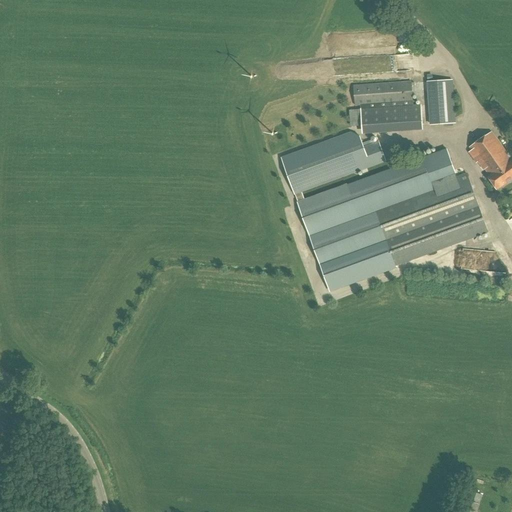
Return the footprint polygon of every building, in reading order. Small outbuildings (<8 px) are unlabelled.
[(370,20),(345,22),(349,71),(351,71),(352,82),(389,80),(388,68),(397,67),(396,61),(404,61),(403,46),(388,48),(388,54),(367,56),(365,39),(377,38),(376,25),(371,25),(370,20)] [(456,124),(453,80),(427,82),(430,125),(456,124)] [(412,104),(411,82),(353,86),(355,106),(360,106),(362,126),(422,122),(421,106),(413,106),(413,104),(412,104)] [(362,125),(361,113),(351,114),(352,126),(362,125)] [(508,153),(492,131),(469,147),(489,176),(488,177),(497,190),(511,179),(511,157),(509,153),(508,153)] [(298,201),(305,199),(302,192),(386,162),(379,142),(364,147),(360,136),(351,132),(282,157),(295,194),(296,194),(298,201)] [(446,147),(418,157),(409,160),(305,199),(298,201),(297,202),(320,267),(331,294),(397,270),(396,265),(488,232),(467,174),(439,184),(441,189),(435,191),(432,183),(456,174),(454,170),(446,147)] [(477,511),(483,495),(468,491),(467,496),(468,496),(464,508),(463,507),(461,511),(477,511)]
